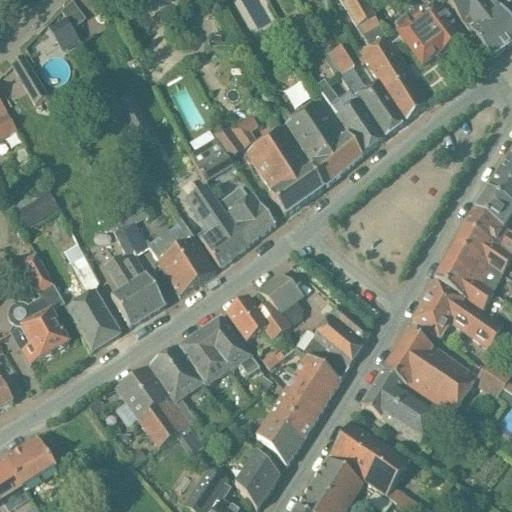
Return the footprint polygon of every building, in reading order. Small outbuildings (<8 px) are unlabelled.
[(85,44),(110,20),(90,0),(75,0),(45,30),(57,43),(71,30),(85,44)] [(338,0),(358,31),(375,21),(362,0),(338,0)] [(460,24),(461,24),(445,3),(443,0),(404,0),(414,12),(407,17),(413,26),(400,36),(423,67),(456,43),(433,12),(444,3),(460,24)] [(461,24),(494,0),(493,0),(443,0),(445,3),(461,24)] [(511,24),(494,0),(461,24),(460,24),(469,35),(470,35),(491,62),(511,45),(511,24)] [(379,85),(406,126),(427,109),(389,43),(362,59),(379,85)] [(406,126),(379,85),(360,96),(356,90),(362,86),(341,53),(330,61),(334,67),(332,68),(333,71),(339,80),(342,78),(384,143),(406,126)] [(24,60),(11,67),(35,109),(48,101),(24,60)] [(323,84),(315,90),(319,95),(336,120),(362,159),(383,144),(356,105),(349,95),(338,103),(323,84)] [(130,100),(118,107),(140,147),(153,140),(130,100)] [(345,140),(321,104),(287,128),(326,191),(362,160),(347,138),(345,140)] [(0,141),(16,133),(0,105),(0,141)] [(216,142),(217,143),(234,170),(230,164),(246,153),(245,152),(232,132),(229,127),(212,138),(215,143),(216,142)] [(232,132),(245,152),(249,149),(236,129),(232,132)] [(324,194),(284,131),(247,157),(273,198),(270,200),(286,221),(324,194)] [(234,170),(217,143),(190,159),(206,186),(234,170)] [(26,151),(15,158),(19,165),(30,159),(26,151)] [(511,154),(488,192),(511,208),(511,154)] [(208,189),(186,204),(206,234),(197,240),(220,273),(248,251),(247,251),(226,219),(219,208),(208,191),(208,189)] [(219,208),(226,219),(247,251),(275,229),(251,198),(248,201),(241,190),(219,208)] [(504,231),(511,220),(511,208),(488,192),(475,212),(504,231)] [(60,213),(50,196),(15,217),(24,234),(60,213)] [(134,255),(137,259),(138,259),(124,234),(149,220),(139,202),(114,217),(122,231),(122,232),(134,255)] [(511,236),(504,231),(475,212),(465,227),(466,228),(511,259),(511,236)] [(216,277),(181,226),(147,249),(159,266),(157,268),(180,302),(216,277)] [(511,259),(466,228),(456,246),(502,278),(511,260),(511,259)] [(122,232),(114,236),(125,259),(133,255),(122,232)] [(493,296),(502,278),(456,246),(446,263),(450,266),(450,267),(493,296)] [(88,300),(93,296),(98,293),(100,288),(78,248),(64,255),(88,300)] [(123,266),(110,274),(108,271),(107,272),(119,290),(121,294),(111,301),(119,316),(130,333),(165,311),(154,294),(133,262),(137,259),(134,255),(128,258),(131,263),(123,267),(123,266)] [(64,310),(36,257),(19,267),(37,300),(38,299),(41,303),(29,310),(25,307),(18,306),(12,309),(8,315),(8,321),(10,328),(13,330),(10,334),(11,336),(30,370),(69,347),(52,317),(64,310)] [(450,266),(446,263),(434,283),(436,285),(464,303),(483,316),(493,296),(450,267),(450,266)] [(277,282),(257,296),(270,308),(285,322),(287,324),(285,326),(290,332),(301,325),(300,320),(304,317),(297,307),(304,301),(284,282),(281,285),(277,282)] [(464,303),(436,285),(412,325),(439,342),(450,325),(475,343),(489,352),(502,332),(487,322),(462,305),(464,303)] [(120,338),(93,296),(88,300),(65,313),(92,356),(120,338)] [(271,345),(290,332),(285,326),(287,324),(285,322),(270,308),(259,317),(248,303),(227,318),(247,346),(263,334),(271,345)] [(306,359),(308,361),(309,361),(341,385),(364,350),(362,349),(369,338),(342,315),(330,328),(327,326),(306,359)] [(221,322),(200,336),(227,375),(230,374),(239,369),(249,382),(258,376),(221,322)] [(401,387),(417,397),(452,419),(469,431),(473,425),(456,414),(478,380),(408,335),(382,374),(383,375),(401,387)] [(227,375),(200,336),(178,351),(203,388),(206,392),(222,379),(227,375)] [(171,403),(169,403),(189,432),(190,431),(198,426),(181,403),(203,388),(178,351),(149,371),(171,403)] [(276,361),(273,356),(262,364),(269,372),(282,362),(280,359),(276,361)] [(309,361),(308,361),(296,380),(331,401),(341,385),(309,361)] [(189,432),(169,403),(168,404),(147,373),(116,393),(157,454),(179,439),(189,432)] [(399,391),(401,387),(383,375),(362,410),(379,420),(421,448),(440,418),(399,391)] [(254,389),(265,397),(273,388),(263,379),(254,389)] [(320,419),(331,401),(296,380),(285,397),(320,419)] [(0,413),(13,406),(3,389),(0,383),(0,413)] [(511,388),(508,385),(503,393),(511,399),(511,388)] [(303,446),(320,419),(285,397),(278,408),(294,420),(286,433),(303,446)] [(286,472),(303,446),(286,433),(294,420),(278,408),(257,441),(286,472)] [(409,466),(351,428),(329,462),(387,499),(386,502),(397,509),(400,511),(419,511),(421,510),(393,491),(409,466)] [(189,432),(179,439),(194,460),(205,452),(190,431),(189,432)] [(6,464),(23,491),(55,471),(38,444),(6,464)] [(259,511),(280,482),(247,445),(234,465),(245,473),(235,488),(254,511),(259,511)] [(141,454),(129,463),(134,470),(147,461),(141,454)] [(0,505),(23,491),(6,464),(0,467),(0,505)] [(348,511),(359,511),(362,508),(354,503),(364,487),(328,464),(297,511),(348,511)] [(222,485),(209,477),(185,511),(205,511),(213,500),(222,485)] [(80,499),(76,492),(59,503),(63,509),(80,499)] [(374,496),(367,507),(375,511),(388,511),(392,507),(374,496)] [(231,511),(213,500),(205,511),(231,511)]
